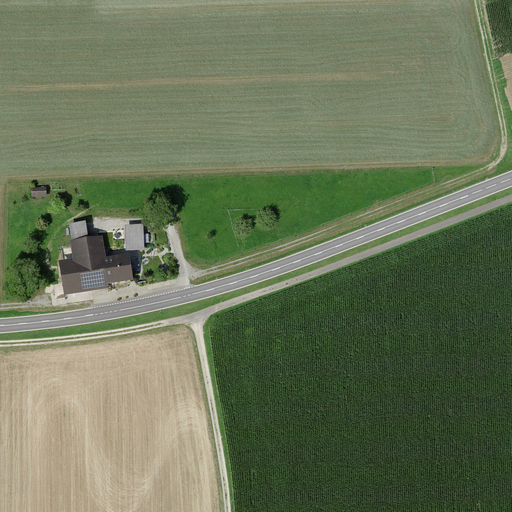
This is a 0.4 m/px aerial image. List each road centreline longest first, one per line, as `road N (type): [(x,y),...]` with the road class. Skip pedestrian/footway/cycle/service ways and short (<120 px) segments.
road 1 (track): [(93,299),(187,280),(316,237),(494,165),(505,135),(478,0)]
road 2 (track): [(0,344),(196,317),(511,198)]
road 3 (primary): [(511,178),(213,289),(0,325)]
road 4 (track): [(190,295),(131,0)]
road 5 (track): [(196,317),(228,511)]
road 6 (track): [(118,311),(93,299),(0,306)]
